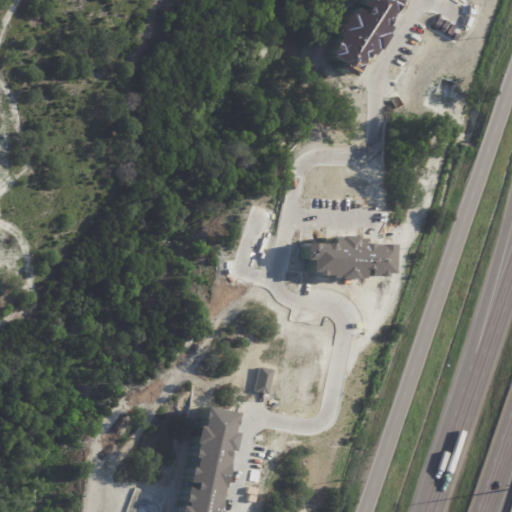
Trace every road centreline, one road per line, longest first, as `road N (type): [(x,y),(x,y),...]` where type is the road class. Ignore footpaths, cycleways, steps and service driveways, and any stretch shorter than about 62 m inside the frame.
road 1 (secondary): [(511,62),(366,511)]
road 2 (motorway): [(511,182),(419,511)]
road 3 (motorway): [(511,260),(426,511)]
